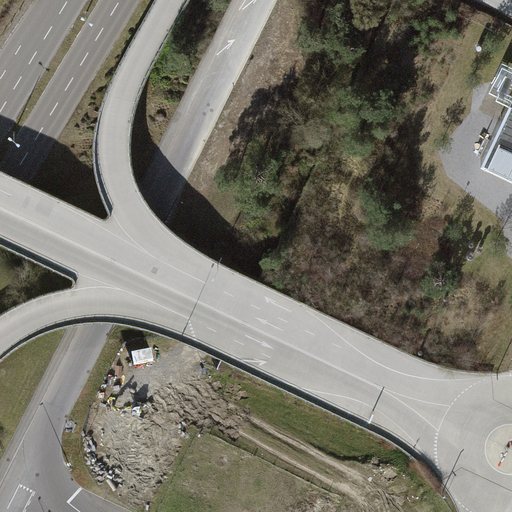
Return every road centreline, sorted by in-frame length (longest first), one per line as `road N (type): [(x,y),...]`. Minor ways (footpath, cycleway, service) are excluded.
road 1 (unclassified): [(77,511),(45,464),(46,428),(260,0)]
road 2 (unclassified): [(170,292),(124,201),(110,133),(115,101),(171,0)]
road 3 (unclassified): [(170,292),(457,428)]
road 4 (tertiary): [(0,196),(119,0)]
road 5 (unclassified): [(170,292),(0,210)]
road 6 (unclassified): [(0,338),(58,310),(170,292)]
